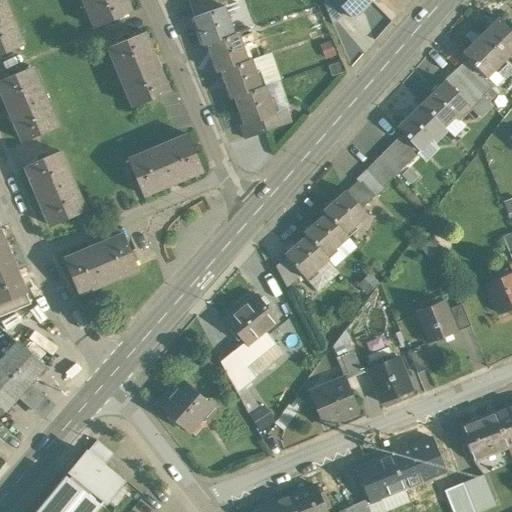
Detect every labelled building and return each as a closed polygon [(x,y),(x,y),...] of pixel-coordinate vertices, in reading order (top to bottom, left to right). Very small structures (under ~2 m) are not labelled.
[(2,0),(0,0),(0,54),(22,46),(2,0)] [(82,0),(94,28),(130,13),(124,0),(82,0)] [(211,0),(190,7),(194,17),(224,6),(224,7),(227,6),(224,0),(211,0)] [(333,0),(324,0),(323,2),(332,25),(333,24),(332,24),(345,12),(346,13),(346,12),(333,0)] [(333,0),(346,12),(352,18),(370,0),(333,0)] [(194,17),(193,17),(203,45),(202,45),(202,46),(207,44),(237,34),(238,33),(234,34),(224,8),(225,8),(224,7),(224,6),(194,17)] [(511,32),(498,18),(479,35),(503,60),(511,52),(511,32)] [(143,33),(107,48),(132,108),(168,92),(143,33)] [(237,34),(207,44),(216,71),(215,71),(216,72),(251,60),(251,59),(247,60),(237,34)] [(503,60),(479,35),(461,53),(486,78),(503,60)] [(251,60),(216,72),(216,73),(220,71),(229,97),(229,98),(229,99),(265,86),(264,85),(260,87),(251,61),(251,60)] [(490,89),(464,62),(455,70),(481,97),(490,89)] [(57,127),(32,68),(0,81),(0,91),(21,142),(57,127)] [(481,97),(455,70),(444,81),(469,108),(481,97)] [(469,108),(444,81),(420,104),(442,127),(453,117),(456,120),(469,108)] [(265,86),(229,99),(233,98),(243,122),(242,123),(243,124),(259,118),(274,113),(274,112),(273,112),(264,87),(265,87),(265,86)] [(442,127),(420,104),(395,128),(418,151),(430,139),(433,142),(445,131),(442,127)] [(259,118),(244,123),(244,124),(239,126),(244,137),(263,130),(259,118)] [(187,135),(127,160),(142,196),(202,171),(187,135)] [(416,154),(399,136),(399,137),(400,138),(392,146),(391,145),(390,145),(407,163),(416,154)] [(407,163),(390,145),(390,146),(391,147),(383,155),(381,154),(381,155),(398,172),(407,163)] [(59,152),(24,167),(49,227),(84,212),(59,152)] [(398,172),(381,155),(380,155),(382,157),(374,164),(373,163),(372,163),(389,180),(398,172)] [(389,180),(372,163),(372,164),(373,165),(366,172),(364,171),(381,189),(389,180)] [(381,189),(364,171),(363,172),(365,173),(357,181),(356,180),(355,180),(372,197),(381,189)] [(344,191),(343,192),(344,193),(323,211),(323,210),(322,211),(347,239),(347,238),(344,235),(365,217),(366,216),(344,191)] [(347,239),(322,211),(325,214),(304,233),(304,232),(303,233),(327,260),(328,260),(325,257),(346,239),(347,239)] [(327,260),(303,233),(305,236),(284,255),(283,256),(285,258),(300,275),(305,280),(306,279),(326,261),(327,261),(327,260)] [(511,233),(498,240),(509,266),(511,264),(511,233)] [(122,235),(63,260),(77,295),(137,270),(122,235)] [(7,251),(0,253),(0,278),(16,272),(7,251)] [(300,275),(285,258),(275,268),(285,288),(300,275)] [(0,278),(0,316),(1,317),(0,315),(0,303),(25,294),(16,272),(0,278)] [(511,273),(485,283),(498,314),(511,308),(511,273)] [(25,294),(0,303),(0,315),(1,317),(29,305),(25,294)] [(256,296),(226,321),(244,343),(247,346),(264,333),(277,321),(256,296)] [(454,332),(442,301),(415,312),(427,343),(454,332)] [(469,326),(460,304),(449,309),(458,331),(469,326)] [(247,368),(275,347),(264,333),(247,346),(244,343),(235,351),(247,368)] [(42,366),(17,344),(4,359),(29,381),(42,366)] [(418,347),(407,352),(416,374),(427,369),(418,347)] [(247,368),(235,351),(219,362),(237,394),(254,379),(247,368)] [(352,351),(335,358),(344,380),(361,374),(352,351)] [(397,358),(366,370),(379,403),(410,391),(397,358)] [(0,363),(0,406),(12,394),(15,397),(29,381),(4,359),(0,363)] [(342,379),(313,391),(310,397),(323,427),(357,412),(342,379)] [(211,406),(184,383),(173,396),(169,392),(157,406),(188,432),(211,406)] [(286,406),(273,424),(283,432),(296,413),(286,406)] [(511,406),(493,414),(506,446),(511,444),(511,406)] [(228,444),(244,433),(229,413),(213,425),(228,444)] [(493,414),(458,428),(472,461),(506,446),(493,414)] [(417,445),(391,456),(404,488),(430,478),(417,445)] [(121,482),(86,452),(77,463),(76,462),(68,471),(70,472),(69,473),(71,474),(103,500),(105,502),(121,482)] [(391,456),(357,470),(370,502),(404,488),(391,456)] [(455,467),(443,472),(451,490),(462,486),(455,467)] [(91,511),(97,505),(98,506),(103,500),(71,474),(68,479),(65,477),(63,478),(64,479),(37,511),(91,511)] [(482,474),(463,483),(472,506),(491,497),(482,474)] [(325,511),(315,487),(289,498),(294,511),(325,511)] [(294,511),(289,498),(255,511),(294,511)] [(155,511),(157,510),(144,499),(131,511),(155,511)] [(368,511),(365,503),(352,508),(353,511),(368,511)]
